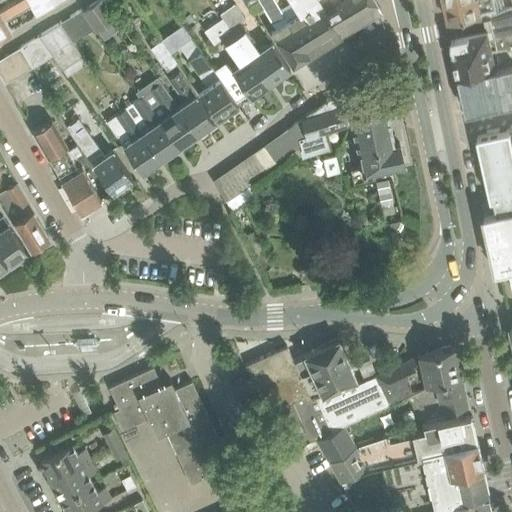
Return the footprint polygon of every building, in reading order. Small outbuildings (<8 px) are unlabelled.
[(12,0),(0,7),(0,35),(11,29),(4,19),(29,5),(35,15),(54,3),(52,0),(12,0)] [(115,17),(103,0),(94,0),(82,9),(95,30),(98,28),(103,37),(119,27),(113,18),(115,17)] [(273,0),(258,0),(260,2),(275,27),(271,31),(292,65),(308,55),(278,7),(273,0)] [(290,0),(278,7),(308,55),(324,44),(304,11),(309,8),(304,0),(290,0)] [(304,0),(309,8),(304,11),(324,44),(340,34),(318,0),(304,0)] [(318,0),(340,34),(381,9),(375,0),(318,0)] [(481,13),(484,12),(483,10),(497,6),(494,0),(444,0),(449,20),(454,19),(455,23),(482,17),(481,13)] [(227,28),(229,26),(268,82),(290,67),(271,40),(260,48),(240,19),(245,16),(235,1),(218,11),(221,15),(219,16),(227,28)] [(81,9),(59,22),(73,42),(93,30),(81,9)] [(471,31),(452,36),(456,56),(459,73),(511,61),(511,10),(485,17),(487,28),(471,31)] [(227,28),(219,16),(203,28),(210,39),(213,43),(221,37),(239,62),(231,68),(250,94),(268,82),(229,26),(227,28)] [(61,68),(82,55),(73,42),(59,22),(38,35),(52,54),(61,68)] [(38,35),(20,45),(32,66),(52,54),(38,35)] [(191,35),(178,44),(204,81),(205,80),(208,84),(198,91),(217,118),(238,103),(191,35)] [(0,74),(5,82),(32,66),(20,45),(0,57),(0,74)] [(511,61),(459,73),(458,73),(465,110),(473,108),(508,100),(507,100),(511,98),(511,61)] [(185,99),(178,104),(196,132),(214,120),(178,69),(169,75),(185,99)] [(178,104),(157,74),(136,89),(140,95),(143,93),(159,117),(178,145),(196,132),(178,104)] [(325,130),(351,122),(352,122),(350,112),(348,104),(351,103),(349,90),(345,91),(345,87),(300,118),(304,131),(297,133),(301,147),(299,148),(302,156),(330,148),(325,130)] [(138,96),(133,100),(141,112),(133,118),(159,157),(178,145),(159,117),(143,93),(140,95),(136,89),(134,90),(138,96)] [(159,157),(133,118),(118,97),(108,103),(131,137),(122,143),(141,170),(159,157)] [(352,122),(351,122),(358,152),(360,151),(363,164),(350,167),(353,181),(375,176),(373,168),(404,162),(400,142),(394,143),(385,105),(350,112),(352,122)] [(77,115),(65,123),(72,133),(112,190),(132,176),(113,149),(105,154),(83,125),(77,115)] [(80,152),(75,143),(67,147),(65,144),(67,143),(52,118),(32,129),(78,207),(86,209),(101,198),(82,165),(78,167),(72,157),(80,152)] [(511,126),(478,134),(492,197),(483,198),(498,268),(511,266),(511,271),(511,126)] [(285,130),(275,137),(286,154),(296,147),(285,130)] [(275,137),(265,144),(276,160),(286,154),(275,137)] [(265,144),(255,151),(267,167),(276,160),(265,144)] [(255,151),(245,157),(257,174),(267,167),(255,151)] [(245,157),(236,164),(247,181),(250,178),(257,174),(245,157)] [(236,164),(225,171),(237,188),(247,181),(236,164)] [(237,188),(225,171),(215,178),(227,195),(237,188)] [(227,195),(224,196),(232,210),(249,198),(247,195),(255,190),(250,183),(253,182),(250,178),(247,181),(237,188),(227,195)] [(388,178),(376,181),(378,193),(390,191),(388,178)] [(0,192),(0,197),(14,220),(30,247),(48,235),(17,182),(0,192)] [(390,191),(378,193),(381,205),(392,203),(390,191)] [(0,245),(10,261),(27,249),(16,233),(8,223),(2,213),(0,214),(0,245)] [(345,255),(338,233),(315,240),(322,262),(345,255)] [(332,430),(343,425),(389,403),(375,373),(358,381),(356,378),(338,338),(293,358),(287,344),(246,363),(276,429),(300,418),(310,440),(316,437),(332,430)] [(375,373),(389,403),(406,394),(413,391),(416,390),(416,389),(428,387),(427,382),(461,375),(461,373),(459,373),(457,365),(459,365),(459,363),(457,364),(455,356),(457,355),(457,354),(455,354),(453,346),(455,346),(455,344),(418,352),(375,373)] [(175,386),(170,377),(161,381),(153,365),(109,385),(119,407),(113,409),(122,428),(148,416),(156,433),(166,428),(190,482),(231,463),(191,379),(175,386)] [(416,390),(413,391),(406,394),(422,408),(424,415),(468,406),(461,375),(427,382),(428,387),(416,389),(416,390)] [(355,445),(329,460),(341,481),(367,464),(413,455),(476,440),(470,415),(462,416),(461,412),(458,413),(422,421),(424,429),(411,432),(412,436),(389,441),(387,434),(377,436),(358,444),(355,445)] [(332,430),(316,437),(329,460),(355,445),(343,425),(332,430)] [(103,430),(106,436),(111,447),(120,442),(112,426),(103,430)] [(341,481),(349,494),(358,511),(408,511),(435,506),(435,507),(474,498),(488,495),(476,440),(413,455),(367,464),(341,481)] [(116,457),(125,453),(120,442),(111,447),(116,457)] [(72,443),(40,459),(50,478),(91,458),(85,446),(76,451),(72,443)] [(97,469),(91,458),(50,478),(60,497),(92,481),(88,473),(97,469)] [(121,477),(127,488),(135,484),(130,473),(121,477)] [(96,489),(92,481),(60,497),(68,511),(80,511),(111,496),(105,485),(96,489)] [(474,498),(435,507),(436,511),(491,511),(489,499),(488,495),(474,498)] [(140,511),(148,508),(142,498),(134,502),(138,511),(140,511)] [(252,511),(247,500),(220,511),(252,511)]
